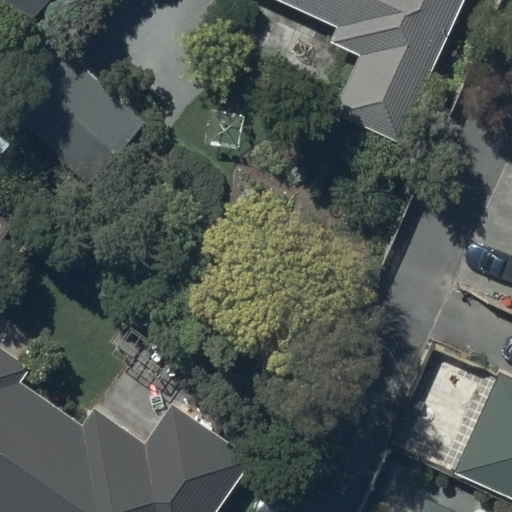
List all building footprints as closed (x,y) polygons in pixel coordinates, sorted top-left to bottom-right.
[(0,0),(0,1),(28,25),(48,0),(0,0)] [(459,0),(278,0),(336,26),(329,39),(360,54),(334,111),(395,139),(459,0)] [(86,182),(144,121),(66,48),(8,110),(86,182)] [(0,511),(211,511),(250,457),(172,403),(144,443),(94,408),(82,424),(21,381),(31,366),(0,344),(0,511)] [(449,470),(486,387),(428,361),(391,444),(449,470)] [(486,387),(449,470),(511,497),(511,378),(497,372),(489,388),(486,387)] [(458,511),(425,497),(418,511),(458,511)]
